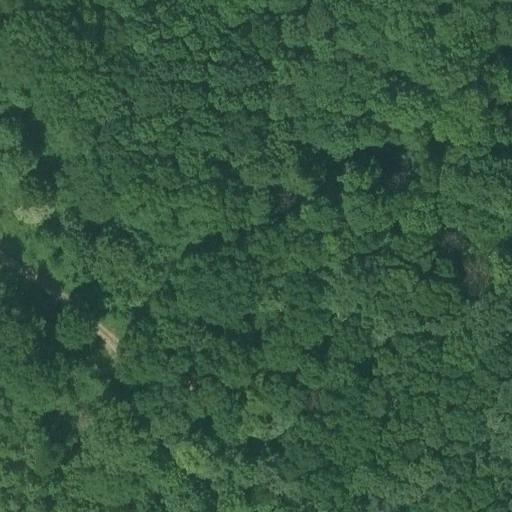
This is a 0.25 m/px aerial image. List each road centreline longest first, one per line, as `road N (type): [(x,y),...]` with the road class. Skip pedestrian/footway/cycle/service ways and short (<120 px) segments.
road 1 (track): [(159,373),(308,438),(511,507)]
road 2 (track): [(0,258),(159,373)]
